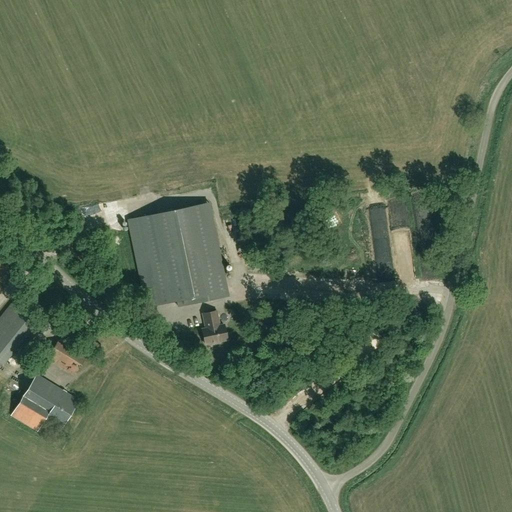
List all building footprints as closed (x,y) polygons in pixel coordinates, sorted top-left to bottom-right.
[(177,306),(216,298),(211,275),(224,273),(209,203),(129,219),(147,306),(176,300),(177,306)] [(392,205),(399,271),(415,270),(408,204),(392,205)] [(0,317),(0,361),(3,364),(38,321),(13,302),(0,317)] [(227,340),(223,325),(219,326),(216,311),(202,314),(205,329),(201,329),(205,344),(227,340)] [(73,375),(87,353),(61,337),(47,359),(73,375)] [(60,429),(78,400),(66,393),(66,392),(63,390),(37,374),(12,415),(37,431),(44,419),(60,429)]
